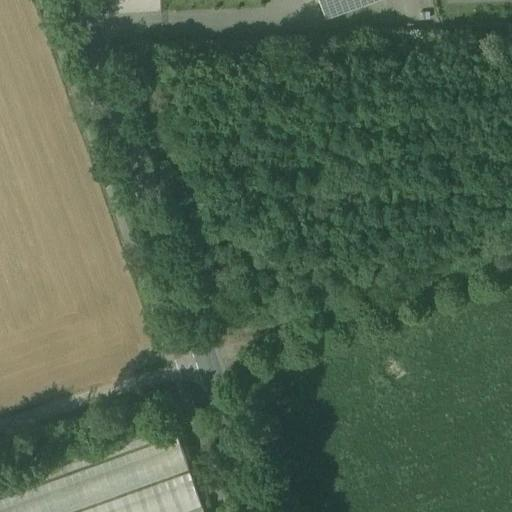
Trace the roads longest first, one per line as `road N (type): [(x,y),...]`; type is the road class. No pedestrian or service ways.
road 1 (unclassified): [(195,358),(69,0)]
road 2 (residential): [(0,423),(195,358)]
road 3 (unclassified): [(254,511),(195,358)]
